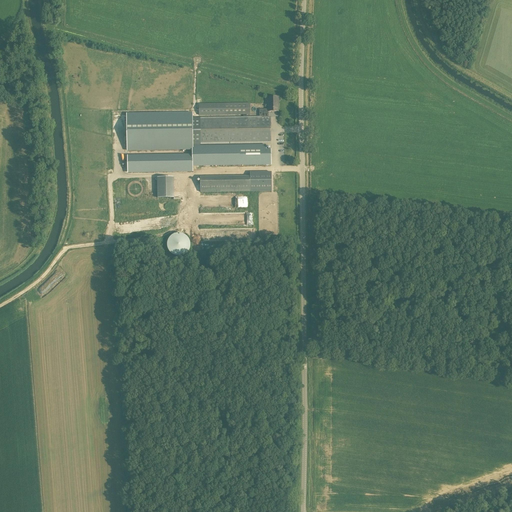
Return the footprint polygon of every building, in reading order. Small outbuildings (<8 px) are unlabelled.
[(191,145),(200,144),(271,143),(271,117),(269,117),(268,112),(279,111),(279,97),(268,97),(268,109),(259,109),(259,117),(247,117),(247,116),(250,116),(250,115),(250,103),(199,104),(199,109),(199,115),(243,115),(243,117),(199,118),(192,118),(192,112),(128,113),(126,113),(127,151),(128,151),(191,150),(191,145)] [(192,169),(192,165),(200,165),(271,164),(271,145),(192,147),(192,153),(126,154),(127,170),(192,169)] [(200,177),(200,192),(272,192),(271,172),(250,172),(250,177),(200,177)] [(176,197),(175,176),(158,177),(159,197),(176,197)] [(136,197),(145,198),(145,181),(137,181),(136,197)] [(200,230),(200,239),(218,239),(218,233),(211,233),(211,230),(200,230)] [(186,236),(185,235),(184,235),(182,234),(181,233),(179,233),(178,233),(176,234),(175,234),(173,235),(172,236),(171,236),(170,238),(169,239),(168,240),(168,242),(167,243),(167,245),(168,247),(168,248),(168,249),(169,250),(170,252),(171,253),(173,254),(175,255),(176,256),(178,256),(180,256),(182,256),(183,255),(184,255),(185,254),(186,253),(187,252),(188,251),(189,250),(189,248),(190,247),(190,245),(190,243),(190,242),(189,241),(189,240),(188,239),(187,237),(186,236)]
